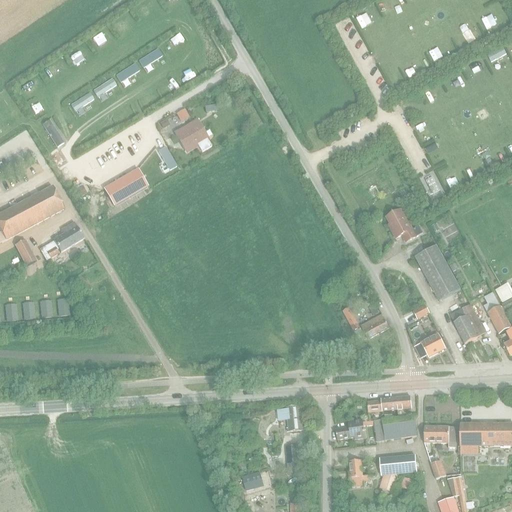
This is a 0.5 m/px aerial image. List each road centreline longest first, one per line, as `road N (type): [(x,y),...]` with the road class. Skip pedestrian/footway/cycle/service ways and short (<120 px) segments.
road 1 (unclassified): [(414,384),(383,291),(213,0)]
road 2 (secondary): [(0,410),(327,390)]
road 3 (unclassified): [(327,511),(327,390)]
